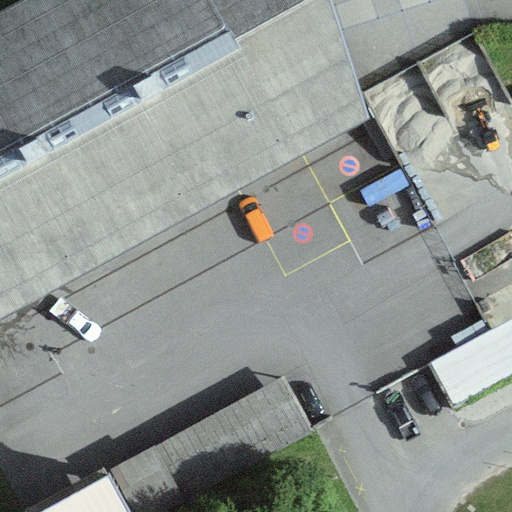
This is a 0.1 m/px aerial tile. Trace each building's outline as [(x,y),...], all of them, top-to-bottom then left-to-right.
[(0,293),(351,103),(349,96),(345,98),(322,55),(334,49),(332,42),(314,51),(292,8),(306,0),(55,0),(0,30),(0,293)] [(453,405),(511,373),(511,317),(429,362),(453,405)] [(282,376),(149,449),(178,501),(311,428),(282,376)] [(140,511),(158,511),(178,501),(149,449),(116,467),(140,511)] [(37,509),(38,511),(131,511),(109,470),(37,509)]
